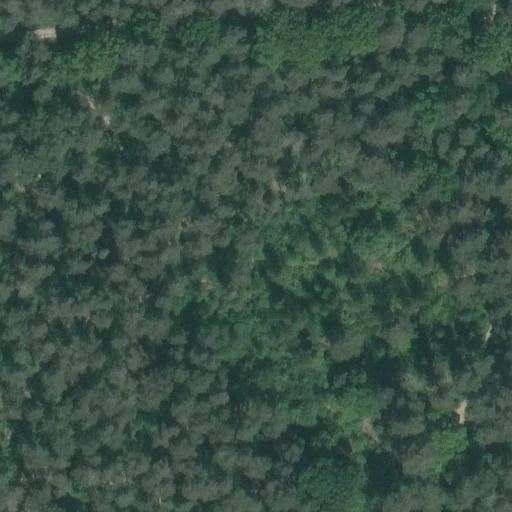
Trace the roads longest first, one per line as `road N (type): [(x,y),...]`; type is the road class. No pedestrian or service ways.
road 1 (track): [(0,30),(363,0)]
road 2 (track): [(511,133),(478,0)]
